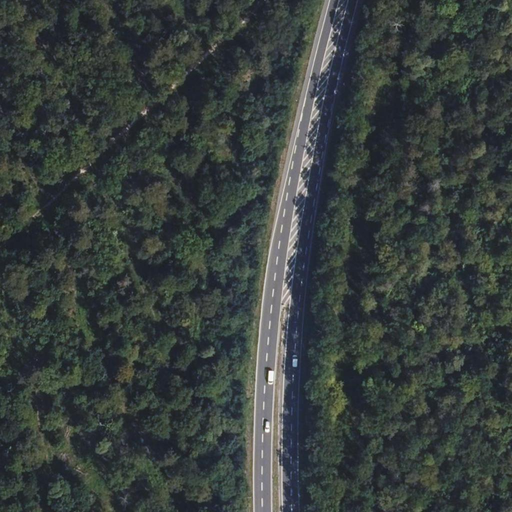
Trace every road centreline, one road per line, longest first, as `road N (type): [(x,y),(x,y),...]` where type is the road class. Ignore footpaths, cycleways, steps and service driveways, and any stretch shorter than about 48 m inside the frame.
road 1 (primary): [(287,511),(286,406),(299,263),(352,0)]
road 2 (primary): [(334,0),(275,304),(266,511)]
road 3 (track): [(264,0),(0,250)]
road 4 (track): [(0,445),(219,486)]
